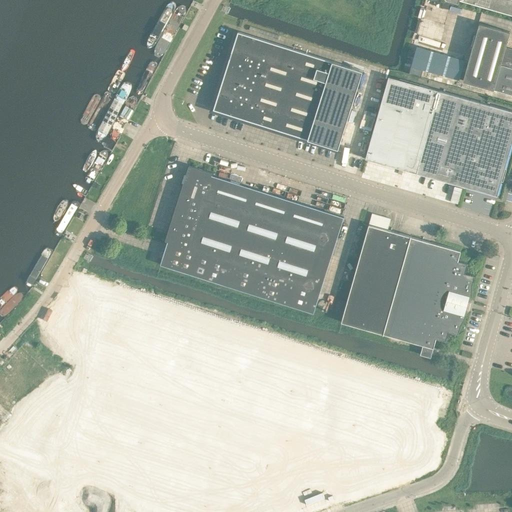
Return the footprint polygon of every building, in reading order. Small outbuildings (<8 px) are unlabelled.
[(177,0),(168,0),(151,33),(150,38),(154,40),(158,37),(177,1),(177,0)] [(178,4),(156,44),(157,52),(165,50),(186,8),(187,3),(182,0),(178,4)] [(427,0),(423,0),(419,16),(443,23),(448,6),(427,0)] [(511,0),(463,0),(511,13),(511,0)] [(463,80),(511,93),(511,48),(506,47),(511,31),(480,22),(463,80)] [(338,148),(363,68),(239,31),(215,108),(338,148)] [(465,59),(417,45),(409,72),(421,76),(423,68),(460,79),(465,59)] [(511,112),(389,76),(373,129),(365,156),(497,195),(511,143),(511,112)] [(108,132),(130,95),(122,90),(101,128),(108,132)] [(138,99),(130,94),(107,136),(116,140),(138,99)] [(108,154),(100,150),(92,166),(86,176),(81,183),(89,187),(108,154)] [(192,167),(166,245),(160,264),(313,313),(345,216),(192,167)] [(415,190),(420,175),(413,172),(408,187),(415,190)] [(60,238),(81,203),(74,199),(53,234),(60,238)] [(423,236),(422,239),(369,224),(341,321),(423,344),(420,354),(430,356),(436,338),(446,340),(448,331),(457,334),(460,325),(468,311),(463,307),(466,300),(470,299),(472,284),(475,274),(465,272),(468,262),(458,259),(460,250),(431,242),(432,238),(423,236)] [(54,251),(46,246),(24,284),(33,289),(54,251)]
